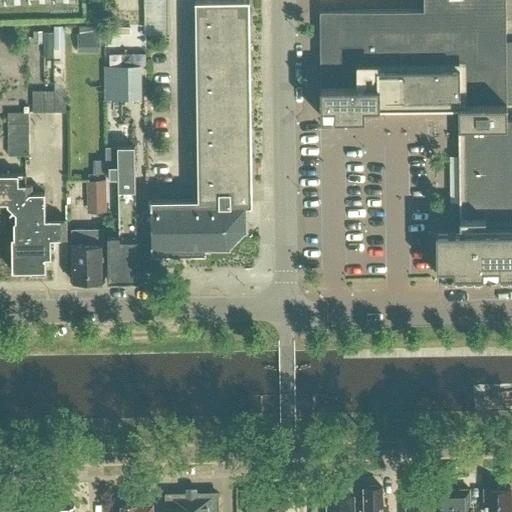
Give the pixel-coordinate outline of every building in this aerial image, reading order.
[(167,34),(166,0),(143,0),(144,35),(167,34)] [(245,227),(245,204),(252,204),(249,0),(201,0),(204,203),(151,204),(151,252),(206,252),(205,245),(229,244),(229,243),(245,227)] [(425,0),(425,12),(319,14),(321,108),(334,108),(334,119),(365,119),(365,108),(459,106),(461,232),(437,232),(438,273),(455,273),(455,278),(485,277),(485,272),(500,272),(500,277),(511,276),(511,121),(507,121),(507,105),(511,105),(511,42),(506,43),(505,0),(425,0)] [(95,50),(95,28),(75,28),(75,50),(95,50)] [(54,56),(53,32),(44,32),(44,56),(54,56)] [(109,98),(138,98),(138,66),(109,66),(109,98)] [(64,89),(32,89),(32,111),(65,111),(64,89)] [(7,111),(8,155),(29,155),(28,111),(7,111)] [(117,147),(119,235),(107,235),(107,281),(139,280),(139,239),(138,239),(138,237),(135,237),(133,147),(117,147)] [(16,221),(13,222),(14,237),(11,237),(12,272),(30,272),(30,275),(45,275),(44,240),(51,240),(50,219),(44,219),(43,191),(30,191),(30,184),(26,184),(25,173),(0,173),(0,202),(8,203),(8,206),(16,213),(16,221)] [(87,179),(87,212),(106,212),(106,179),(87,179)] [(72,229),(72,244),(71,244),(71,280),(103,280),(103,244),(102,244),(102,229),(72,229)] [(511,511),(511,510),(511,508),(510,488),(508,488),(508,485),(495,486),(495,488),(484,489),(485,509),(482,509),(481,511),(511,511)] [(387,511),(387,509),(383,509),(382,488),(378,488),(376,486),(370,486),(368,488),(364,488),(365,510),(362,510),(361,511),(387,511)] [(406,511),(432,511),(432,487),(410,487),(410,503),(406,503),(406,511)] [(472,511),(472,507),(470,507),(469,490),(453,490),(453,489),(449,489),(447,487),(441,487),(439,489),(436,489),(436,511),(472,511)] [(283,511),(283,494),(247,494),(247,511),(283,511)] [(353,511),(353,496),(326,497),(326,511),(353,511)] [(218,511),(218,497),(174,498),(173,511),(218,511)] [(74,511),(74,504),(72,504),(69,501),(59,501),(56,505),(55,505),(55,506),(38,506),(38,511),(74,511)] [(152,511),(152,503),(149,503),(148,501),(140,501),(138,504),(121,504),(121,511),(152,511)]
